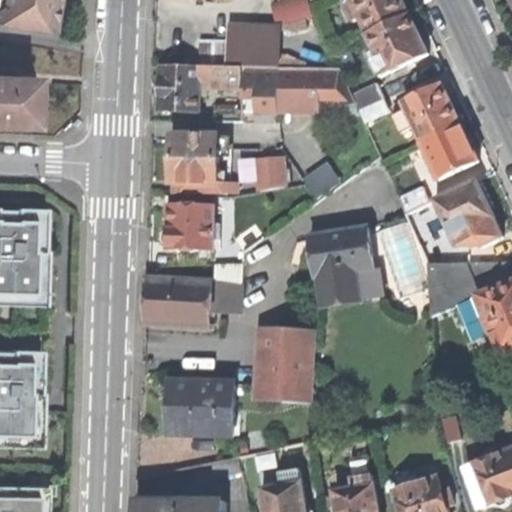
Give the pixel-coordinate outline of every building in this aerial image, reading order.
[(0,0),(0,25),(54,34),(56,20),(53,20),(55,7),(58,8),(59,0),(0,0)] [(280,23),(314,14),(310,0),(287,0),(275,4),(280,23)] [(353,0),(355,3),(362,19),(369,34),(411,16),(404,0),(353,0)] [(362,19),(355,3),(349,6),(356,22),(362,19)] [(419,33),(411,16),(369,34),(377,50),(372,52),(383,77),(429,56),(419,33)] [(230,44),(230,66),(244,67),(278,68),(278,28),(231,27),(230,44)] [(230,66),(230,44),(203,43),(202,66),(230,66)] [(243,88),(244,67),(230,66),(202,66),(200,66),(200,69),(200,82),(220,82),(220,88),(243,88)] [(281,68),(278,68),(244,67),(243,88),(243,97),(280,98),(281,68)] [(161,111),(199,112),(199,96),(199,89),(200,82),(200,69),(162,68),(162,90),(161,111)] [(342,69),(281,68),(280,98),(312,99),(356,99),(355,97),(342,69)] [(34,75),(0,74),(0,119),(33,120),(34,75)] [(361,111),(386,100),(380,86),(355,97),(356,99),(361,111)] [(424,142),(462,125),(454,105),(445,86),(406,103),(410,111),(417,128),(424,142)] [(392,113),(386,100),(361,111),(367,124),(392,113)] [(216,122),(243,123),(243,108),(216,107),(216,122)] [(417,128),(410,111),(396,117),(404,134),(417,128)] [(424,142),(441,181),(480,163),(471,144),(462,125),(424,142)] [(174,157),(174,183),(188,183),(219,183),(219,173),(220,137),(175,137),(174,157)] [(293,154),(246,158),(248,181),(263,180),(264,189),(296,186),(293,154)] [(322,194),(346,184),(337,165),(314,175),(322,194)] [(219,183),(188,183),(187,193),(226,193),(226,173),(219,173),(219,183)] [(494,218),(496,218),(488,202),(478,182),(438,201),(453,232),(455,237),(494,218)] [(400,199),(407,214),(432,203),(425,187),(400,199)] [(166,205),(170,205),(215,206),(215,211),(234,212),(234,196),(166,196),(166,205)] [(214,251),(215,240),(215,224),(215,211),(215,206),(170,205),(170,217),(170,231),(164,234),(165,241),(169,245),(169,250),(214,251)] [(0,299),(19,300),(19,295),(45,296),(46,254),(47,254),(48,229),(39,229),(39,209),(19,208),(19,210),(0,209),(0,299)] [(455,237),(459,246),(485,247),(504,238),(494,218),(455,237)] [(236,241),(244,253),(265,239),(256,226),(236,241)] [(369,228),(319,236),(321,251),(313,252),(314,263),(317,279),(319,278),(359,272),(376,270),(369,228)] [(442,237),(448,251),(459,246),(455,237),(453,232),(442,237)] [(321,251),(319,236),(310,237),(313,252),(321,251)] [(419,240),(422,247),(430,243),(427,236),(419,240)] [(446,264),(453,264),(448,251),(442,237),(435,240),(446,264)] [(422,247),(429,265),(446,264),(435,240),(430,243),(422,247)] [(448,251),(453,264),(467,263),(459,246),(448,251)] [(459,308),(477,300),(476,298),(511,283),(511,270),(509,262),(467,263),(453,264),(446,264),(429,265),(433,318),(459,308)] [(376,270),(359,272),(362,294),(363,301),(385,297),(381,269),(376,270)] [(322,300),(362,294),(359,272),(319,278),(322,300)] [(212,326),(214,284),(149,281),(149,300),(148,324),(212,326)] [(499,341),(504,355),(511,351),(511,283),(476,298),(477,300),(485,319),(494,343),(499,341)] [(224,313),(225,284),(214,284),(212,326),(224,327),(224,313)] [(243,285),(225,284),(224,313),(242,314),(243,285)] [(363,301),(362,294),(322,300),(323,307),(363,301)] [(477,300),(459,308),(466,326),(485,319),(477,300)] [(266,401),(310,403),(314,332),(269,330),(266,401)] [(15,437),(41,438),(42,396),(43,396),(44,372),(35,371),(36,351),(14,350),(14,353),(0,352),(0,441),(15,442),(15,437)] [(172,430),(235,431),(236,383),(172,383),(172,405),(172,430)] [(511,449),(467,467),(483,508),(496,503),(498,505),(502,506),(510,504),(511,500),(511,497),(511,496),(511,449)] [(213,463),(216,478),(244,472),(241,457),(213,463)] [(284,486),(303,482),(301,471),(282,474),(284,486)] [(339,506),(339,511),(380,511),(375,476),(354,479),(356,489),(336,492),(337,498),(331,499),(332,507),(339,506)] [(443,492),(439,478),(396,491),(402,511),(449,511),(448,507),(443,492)] [(307,511),(308,511),(303,482),(284,486),(264,489),(267,511),(307,511)] [(0,511),(48,511),(49,487),(0,486),(0,511)] [(443,492),(448,507),(455,505),(450,490),(443,492)] [(402,511),(396,491),(387,493),(390,511),(402,511)] [(226,511),(226,502),(137,502),(136,511),(226,511)]
